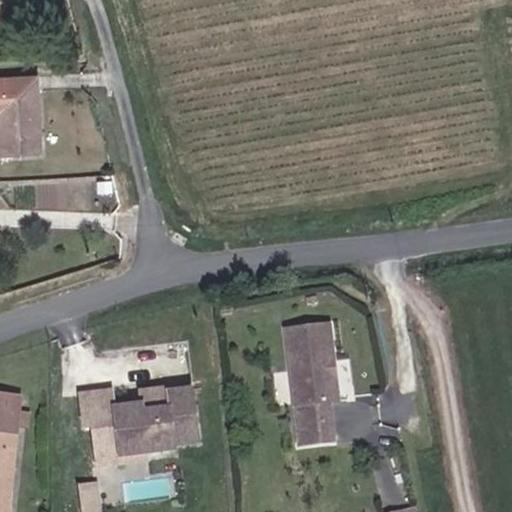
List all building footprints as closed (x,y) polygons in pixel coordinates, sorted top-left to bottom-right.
[(16,160),(54,157),(49,83),(11,85),(16,160)] [(340,326),(292,330),(305,448),(343,443),(340,403),(350,401),(340,326)] [(122,393),(90,395),(83,395),(89,428),(96,428),(102,468),(154,464),(158,456),(182,452),(188,447),(206,446),(198,389),(173,392),(175,407),(150,409),(148,403),(122,405),(122,393)] [(16,511),(29,399),(0,395),(0,511),(16,511)] [(81,482),(83,511),(102,511),(100,480),(81,482)]
